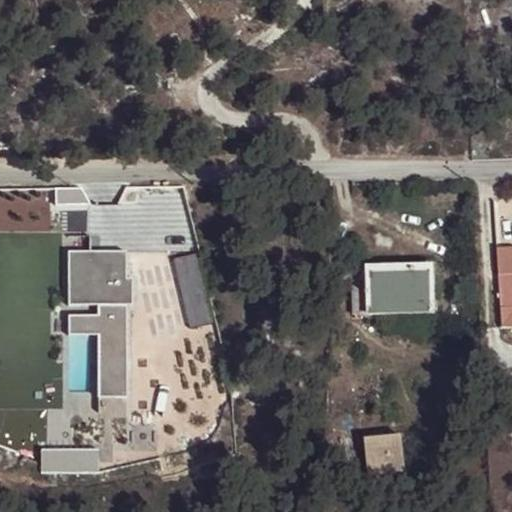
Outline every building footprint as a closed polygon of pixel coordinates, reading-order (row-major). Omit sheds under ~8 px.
[(511,241),(496,243),(502,327),(511,326),(511,241)] [(95,249),(72,249),(72,304),(103,304),(103,314),(103,334),(102,396),(130,396),(131,304),(136,304),(136,277),(130,277),(130,250),(102,250),(102,259),(95,259),(95,249)] [(202,253),(178,257),(188,327),(211,323),(202,253)] [(351,317),(368,316),(435,313),(433,265),(366,268),(367,277),(350,287),(351,317)] [(103,334),(103,314),(72,314),(72,333),(103,334)] [(404,465),(402,435),(390,436),(368,437),(370,467),(404,465)] [(108,472),(108,448),(56,448),(56,472),(108,472)]
